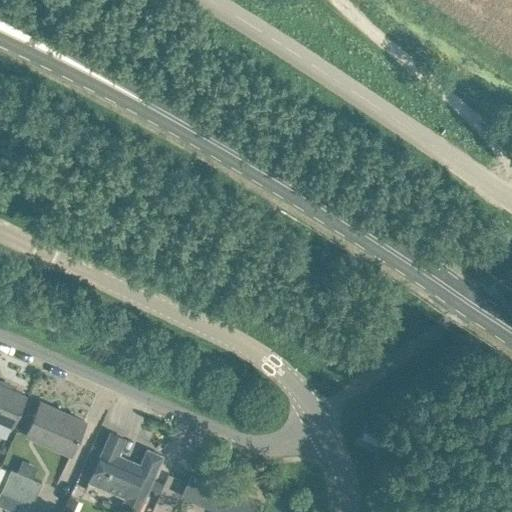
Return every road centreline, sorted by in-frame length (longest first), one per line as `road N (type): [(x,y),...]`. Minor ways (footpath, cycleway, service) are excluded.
road 1 (primary): [(511,332),(169,115),(0,25)]
road 2 (unclassified): [(316,415),(274,366),(214,330),(0,230)]
road 3 (tertiary): [(511,201),(306,56),(208,0)]
road 4 (unclassified): [(316,415),(268,434),(226,433),(0,335)]
